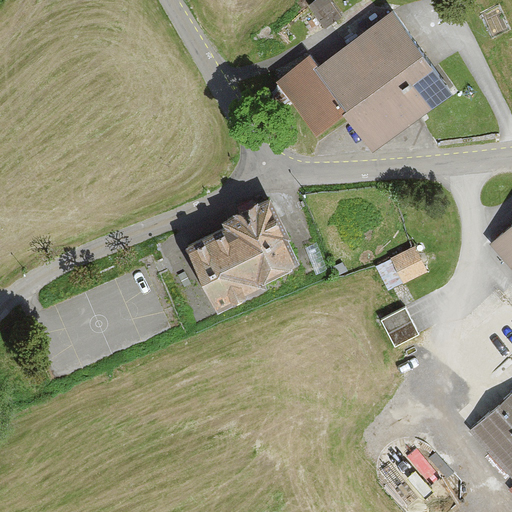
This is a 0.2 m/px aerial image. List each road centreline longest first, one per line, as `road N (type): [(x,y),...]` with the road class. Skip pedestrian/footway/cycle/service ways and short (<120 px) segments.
road 1 (unclassified): [(0,307),(57,268),(217,200),(278,163)]
road 2 (unclassified): [(511,155),(318,173),(278,163)]
road 3 (unclassified): [(278,163),(171,0)]
